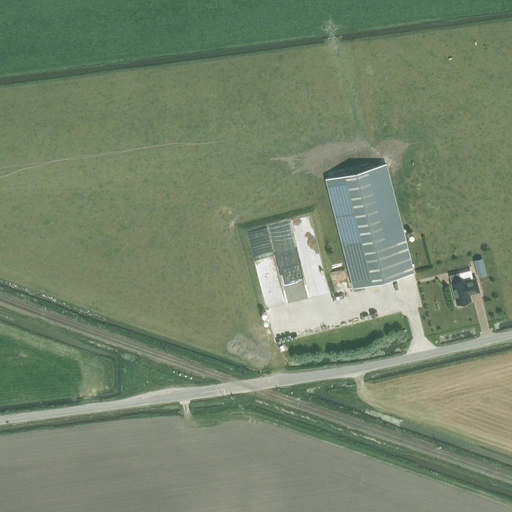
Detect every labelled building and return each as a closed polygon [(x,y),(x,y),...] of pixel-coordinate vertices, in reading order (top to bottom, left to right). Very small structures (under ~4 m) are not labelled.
[(414,272),(404,235),(402,235),(384,164),(328,178),(355,287),(414,272)] [(291,218),(307,296),(326,292),(311,214),(291,218)] [(246,229),(264,305),(283,301),(266,225),(246,229)] [(482,259),(474,261),(478,277),(486,275),(482,259)] [(330,270),(331,280),(345,279),(344,269),(330,270)] [(285,300),(306,298),(302,271),(282,274),(285,300)] [(459,273),(449,276),(451,283),(457,304),(458,303),(458,305),(460,306),(465,304),(466,303),(466,301),(471,300),(470,294),(480,292),(476,278),(473,279),(466,280),(461,281),(459,273)]
